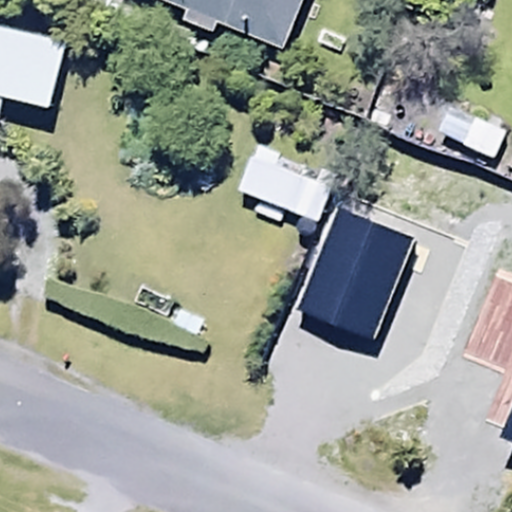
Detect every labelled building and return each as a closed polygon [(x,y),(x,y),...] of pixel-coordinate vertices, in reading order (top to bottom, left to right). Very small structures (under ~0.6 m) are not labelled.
[(167,0),(195,11),(190,24),(221,37),(226,24),(290,49),(310,0),(167,0)] [(0,117),(7,119),(11,99),(59,110),(74,46),(0,28),(0,117)] [(511,149),(511,118),(477,106),(462,145),(507,162),(511,149)] [(339,189),(264,159),(251,193),(326,223),(339,189)] [(371,161),(354,199),(393,217),(411,179),(401,175),(371,161)] [(365,305),(328,287),(294,356),(331,375),(365,305)] [(422,342),(389,419),(428,436),(461,359),(422,342)] [(511,387),(510,387),(484,450),(511,461),(511,387)]
